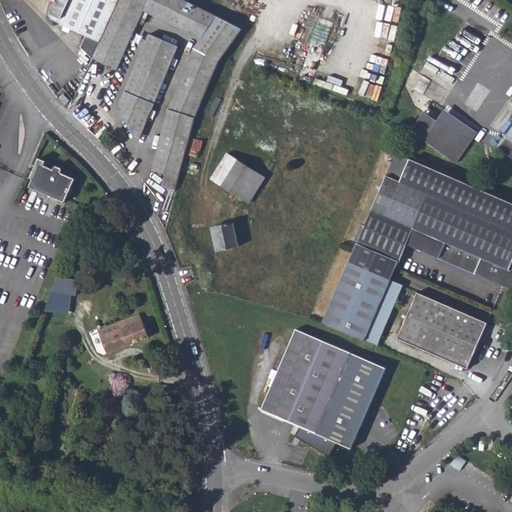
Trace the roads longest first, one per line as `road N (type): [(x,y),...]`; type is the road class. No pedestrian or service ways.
road 1 (tertiary): [(0,40),(40,101),(125,194),(153,242),(188,341),(215,465)]
road 2 (residential): [(484,414),(395,483),(362,491),(215,465)]
